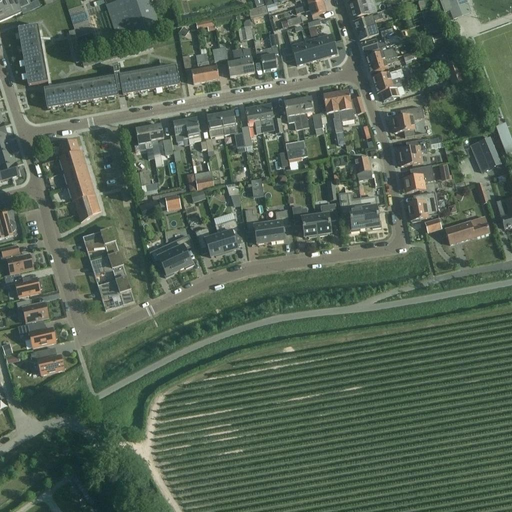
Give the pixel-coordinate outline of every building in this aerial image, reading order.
[(21,9),(18,0),(0,0),(0,22),(22,13),(21,9)] [(18,0),(21,9),(29,6),(26,0),(18,0)] [(148,0),(128,0),(107,7),(117,38),(133,33),(135,40),(159,32),(148,0)] [(253,0),(256,8),(264,6),(261,0),(253,0)] [(429,0),(418,3),(420,11),(431,8),(429,0)] [(438,0),(443,13),(448,11),(467,4),(465,0),(438,0)] [(364,1),(348,6),(353,21),(369,16),(364,1)] [(325,13),(322,2),(305,8),(296,11),(297,16),(310,11),(312,18),(325,13)] [(21,9),(22,13),(23,15),(36,9),(34,4),(29,6),(21,9)] [(249,12),(251,20),(267,16),(265,8),(249,12)] [(431,12),(423,14),(426,24),(434,21),(431,12)] [(373,18),(354,24),(356,33),(375,27),(374,23),(383,20),(380,13),(373,15),(373,18)] [(290,28),(303,24),(301,18),(288,22),(290,27),(290,28)] [(161,30),(166,28),(164,21),(158,23),(161,30)] [(214,22),(196,25),(197,30),(215,27),(214,22)] [(426,35),(439,31),(437,23),(423,27),(426,35)] [(28,87),(40,85),(48,84),(38,26),(30,28),(30,27),(18,30),(20,44),(21,45),(20,45),(23,58),(23,59),(25,72),(26,73),(25,73),(28,87)] [(378,37),(375,27),(356,33),(359,42),(378,37)] [(183,28),(179,33),(183,36),(187,31),(183,28)] [(251,28),(239,30),(241,42),(253,40),(251,28)] [(314,28),(308,30),(310,38),(316,36),(314,28)] [(380,32),(382,38),(393,35),(391,28),(380,32)] [(76,64),(82,63),(74,31),(69,33),(76,64)] [(443,34),(433,37),(435,45),(445,41),(443,34)] [(261,59),(264,74),(277,71),(274,57),(273,57),(272,50),(277,49),(275,36),(269,37),(272,50),(262,52),(260,42),(254,43),(257,60),(261,59)] [(331,36),(318,40),(324,60),(337,56),(331,36)] [(318,40),(304,44),(310,64),(324,60),(318,40)] [(379,40),(360,46),(363,55),(364,55),(386,48),(385,46),(381,47),(379,40)] [(83,68),(153,50),(153,49),(151,44),(82,62),(83,68)] [(304,44),(291,48),(297,67),(310,64),(304,44)] [(386,48),(364,55),(367,54),(369,58),(366,59),(368,67),(396,58),(394,50),(386,53),(384,49),(386,48)] [(226,50),(220,51),(222,63),(228,62),(226,50)] [(243,51),(238,52),(243,78),(255,75),(252,60),(250,50),(243,51)] [(222,63),(220,51),(213,52),(215,65),(222,63)] [(243,78),(238,52),(233,53),(235,64),(228,65),(230,80),(243,78)] [(453,52),(447,54),(450,63),(455,61),(453,52)] [(403,57),(405,63),(417,59),(415,53),(403,57)] [(207,56),(202,57),(207,84),(219,82),(217,69),(210,70),(207,56)] [(207,84),(202,57),(197,58),(199,72),(192,73),(194,86),(207,84)] [(185,72),(192,71),(189,58),(183,59),(185,72)] [(397,63),(396,58),(368,67),(371,75),(387,71),(386,67),(397,63)] [(462,81),(456,62),(444,66),(451,85),(462,81)] [(177,75),(176,67),(119,77),(122,93),(123,97),(180,87),(178,78),(178,76),(178,75),(177,75)] [(119,75),(119,74),(118,68),(113,69),(114,76),(114,78),(115,78),(118,93),(122,93),(119,77),(119,75)] [(374,87),(403,78),(401,71),(389,75),(388,74),(372,79),(374,87)] [(407,77),(409,84),(416,81),(414,75),(407,77)] [(47,111),(118,98),(118,93),(115,78),(114,78),(44,90),(45,98),(47,111)] [(403,78),(374,87),(377,96),(381,94),(384,103),(399,98),(396,90),(402,88),(400,80),(403,78)] [(349,92),(336,95),(341,123),(355,120),(354,116),(357,116),(365,114),(360,99),(350,102),(349,92)] [(336,95),(323,97),(326,116),(333,114),(334,119),(333,119),(335,134),(343,132),(341,123),(336,95)] [(311,99),(297,102),(303,131),(309,130),(307,121),(306,115),(313,114),(311,99)] [(297,102),(284,104),(285,109),(287,119),(295,117),(296,123),(295,123),(296,132),(303,131),(297,102)] [(271,106),(258,109),(263,135),(269,134),(268,127),(271,126),(271,120),(273,119),(271,106)] [(263,135),(258,109),(245,111),(247,124),(254,123),(257,136),(263,135)] [(392,121),(395,135),(404,133),(405,139),(415,137),(413,122),(424,120),(422,109),(404,112),(405,118),(392,121)] [(233,113),(220,116),(222,130),(229,129),(230,136),(237,134),(233,113)] [(222,130),(220,116),(206,118),(210,139),(224,137),(222,130)] [(312,117),(315,131),(316,137),(323,136),(320,116),(312,117)] [(505,149),(511,146),(511,139),(504,119),(494,123),(505,149)] [(197,120),(185,122),(189,146),(195,145),(194,144),(201,142),(200,137),(197,120)] [(280,120),(273,121),(276,135),(283,134),(280,120)] [(189,146),(185,122),(173,124),(175,137),(177,144),(183,143),(184,147),(189,146)] [(4,123),(0,123),(0,138),(8,136),(4,123)] [(161,126),(148,129),(151,143),(152,147),(153,157),(154,157),(160,156),(159,146),(158,146),(157,141),(163,140),(161,126)] [(242,135),(235,137),(237,150),(245,149),(246,149),(252,147),(248,128),(241,129),(242,135)] [(148,129),(136,131),(139,147),(145,146),(148,158),(149,158),(153,157),(152,147),(151,143),(148,129)] [(8,136),(0,138),(0,152),(12,149),(8,136)] [(295,138),(283,140),(285,152),(297,150),(295,138)] [(482,174),(501,166),(489,139),(470,147),(482,174)] [(171,141),(163,142),(166,157),(173,155),(171,141)] [(410,150),(398,153),(401,168),(422,164),(421,155),(427,154),(424,141),(409,144),(410,150)] [(64,158),(60,160),(73,203),(74,202),(81,223),(80,223),(81,224),(100,214),(99,212),(81,153),(79,154),(77,147),(75,142),(60,147),(64,158)] [(12,149),(0,152),(0,167),(16,162),(12,149)] [(305,149),(287,153),(289,163),(307,159),(305,149)] [(176,164),(182,163),(180,153),(174,154),(176,164)] [(354,161),(356,168),(369,165),(368,159),(354,161)] [(438,177),(447,177),(446,161),(437,162),(438,177)] [(16,162),(0,167),(0,181),(0,182),(20,176),(16,162)] [(371,173),(369,165),(356,168),(357,175),(371,173)] [(414,178),(403,180),(406,195),(425,191),(424,184),(434,182),(431,167),(413,171),(414,178)] [(142,187),(150,186),(148,173),(140,174),(142,187)] [(487,179),(482,181),(486,195),(492,193),(487,179)] [(214,189),(212,183),(196,186),(198,192),(214,189)] [(229,197),(230,197),(238,195),(237,186),(227,188),(229,197)] [(199,201),(205,200),(203,192),(197,194),(199,201)] [(411,222),(412,222),(412,224),(420,222),(419,221),(428,219),(427,218),(438,216),(434,194),(418,197),(420,203),(408,206),(411,222)] [(365,230),(361,201),(352,202),(351,195),(346,196),(339,197),(342,217),(349,215),(351,227),(350,228),(351,234),(359,232),(359,231),(365,230)] [(167,208),(180,206),(178,198),(165,200),(167,208)] [(361,200),(361,201),(365,230),(372,229),(372,230),(381,229),(380,223),(379,223),(378,218),(376,202),(362,204),(361,200)] [(151,201),(138,207),(143,218),(160,210),(159,209),(157,204),(155,201),(152,202),(151,201)] [(252,203),(254,213),(262,211),(260,201),(252,203)] [(507,208),(498,210),(504,230),(511,227),(511,201),(506,203),(507,208)] [(322,217),(315,218),(318,238),(327,237),(326,236),(331,235),(329,223),(337,222),(335,206),(321,208),(322,217)] [(318,238),(315,218),(307,219),(306,210),(301,211),(300,209),(293,210),(295,228),(302,227),(304,239),(309,238),(309,240),(318,238)] [(271,244),(267,222),(259,223),(258,216),(253,217),(252,211),(245,212),(248,232),(254,231),(257,246),(271,244)] [(276,221),(267,222),(271,244),(284,242),(282,227),(289,226),(287,212),(275,214),(276,221)] [(8,222),(6,213),(5,214),(3,213),(1,214),(0,214),(0,240),(12,237),(11,234),(15,231),(14,223),(9,221),(8,222)] [(450,247),(489,235),(484,219),(445,231),(450,247)] [(223,225),(215,227),(217,234),(224,256),(233,253),(232,252),(237,251),(236,247),(233,236),(239,234),(239,232),(238,229),(235,221),(223,225)] [(425,225),(428,235),(441,231),(438,221),(425,225)] [(105,249),(108,258),(119,255),(111,230),(84,238),(86,243),(95,242),(96,250),(105,249)] [(224,256),(217,234),(210,236),(208,230),(195,233),(199,247),(206,245),(210,259),(215,258),(216,259),(224,256)] [(188,237),(167,247),(179,272),(185,269),(186,270),(193,267),(191,261),(190,261),(188,259),(189,259),(187,254),(186,254),(185,251),(193,247),(188,237)] [(179,272),(167,247),(150,255),(155,265),(159,263),(161,266),(160,266),(162,271),(163,271),(164,273),(163,274),(166,279),(173,276),(173,275),(179,272)] [(10,276),(33,271),(30,256),(19,258),(18,255),(19,255),(17,248),(1,252),(3,259),(1,259),(3,269),(8,267),(10,276)] [(126,279),(119,255),(108,258),(92,263),(94,268),(102,267),(103,274),(113,273),(116,282),(126,279)] [(40,283),(38,283),(37,279),(30,281),(29,280),(23,282),(22,283),(20,275),(5,278),(7,287),(15,285),(18,300),(40,295),(39,291),(41,290),(40,283)] [(134,304),(126,279),(116,282),(99,287),(101,292),(110,291),(111,298),(120,297),(123,307),(134,304)] [(32,307),(30,302),(17,305),(18,311),(23,310),(26,325),(48,320),(45,304),(32,307)] [(30,340),(33,350),(56,345),(55,341),(57,340),(55,333),(53,333),(52,329),(38,333),(37,325),(18,329),(20,337),(23,337),(24,342),(30,340)] [(4,329),(5,337),(14,336),(13,327),(4,329)] [(8,346),(2,348),(5,357),(11,355),(8,346)] [(41,377),(64,372),(64,371),(65,370),(64,364),(62,364),(61,357),(49,359),(47,352),(30,355),(32,364),(38,363),(41,377)] [(16,356),(6,359),(8,365),(18,363),(16,356)]
